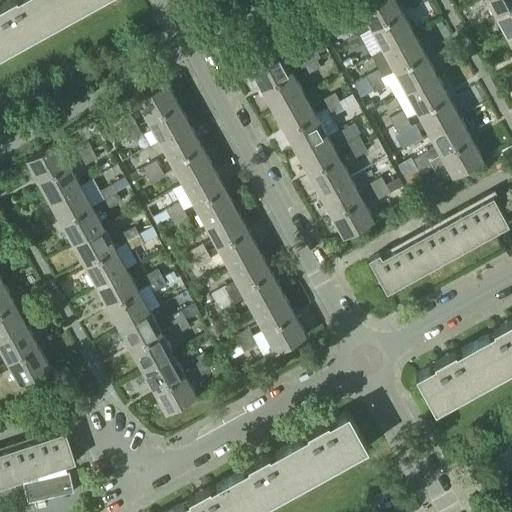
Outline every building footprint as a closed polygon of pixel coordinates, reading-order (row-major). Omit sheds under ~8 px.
[(0,51),(55,21),(43,0),(9,0),(0,5),(0,51)] [(92,0),(43,0),(55,21),(92,0)] [(371,27),(401,10),(395,0),(367,0),(359,5),(365,17),(352,24),(358,34),(371,27)] [(511,2),(511,0),(487,0),(494,12),(511,2)] [(511,29),(511,2),(494,12),(506,33),(511,29)] [(412,31),(401,10),(371,27),(382,48),(412,31)] [(339,13),(325,20),(333,36),(347,28),(339,13)] [(424,52),(412,31),(382,48),(394,68),(424,52)] [(362,32),(348,40),(352,48),(366,40),(362,32)] [(249,66),(261,88),(291,71),(279,49),(249,66)] [(304,64),(317,57),(313,49),(300,56),(304,64)] [(436,72),(424,52),(394,68),(405,89),(436,72)] [(349,56),(342,60),(346,67),(353,63),(349,56)] [(322,65),(317,57),(304,64),(309,72),(322,65)] [(371,82),(385,75),(380,67),(367,74),(371,82)] [(303,92),(291,71),(261,88),(273,108),(303,92)] [(447,93),(436,72),(405,89),(417,110),(447,93)] [(385,75),(371,82),(376,90),(389,83),(385,75)] [(146,119),(177,102),(165,80),(135,97),(146,119)] [(327,106),(340,99),(336,91),(323,98),(327,106)] [(314,112),(303,92),(273,108),(284,129),(314,112)] [(459,114),(447,93),(417,110),(428,131),(459,114)] [(340,99),(327,106),(331,114),(344,107),(340,99)] [(189,123),(177,102),(146,119),(158,140),(189,123)] [(395,124),(408,117),(403,109),(391,116),(395,124)] [(326,133),(314,112),(284,129),(296,150),(326,133)] [(470,135),(459,114),(428,131),(440,152),(470,135)] [(125,131),(138,124),(134,116),(121,123),(125,131)] [(408,117),(395,124),(399,132),(412,124),(408,117)] [(200,144),(189,123),(158,140),(170,161),(200,144)] [(138,124),(125,131),(129,139),(142,132),(138,124)] [(296,150),(308,171),(338,154),(326,133),(296,150)] [(350,148),(363,141),(358,133),(346,140),(350,148)] [(470,135),(440,152),(452,174),(482,157),(470,135)] [(25,158),(37,180),(67,163),(55,141),(25,158)] [(80,156),(93,148),(89,141),(76,148),(80,156)] [(368,148),(363,141),(350,148),(355,156),(368,148)] [(200,144),(170,161),(181,182),(212,165),(200,144)] [(98,156),(93,148),(80,156),(85,163),(98,156)] [(419,167),(432,160),(427,152),(414,159),(419,167)] [(349,175),(338,154),(308,171),(319,192),(349,175)] [(148,173),(161,166),(157,158),(144,165),(148,173)] [(432,160),(419,167),(423,175),(436,168),(432,160)] [(48,201),(79,184),(67,163),(37,180),(48,201)] [(223,185),(212,165),(181,182),(193,202),(223,185)] [(166,174),(161,166),(148,173),(153,181),(166,174)] [(125,175),(113,182),(117,190),(129,183),(125,175)] [(361,196),(349,175),(319,192),(331,213),(361,196)] [(373,190),(387,183),(382,175),(369,183),(373,190)] [(398,176),(387,183),(391,190),(403,183),(398,176)] [(104,198),(117,190),(113,182),(99,190),(104,198)] [(387,183),(373,190),(378,198),(391,190),(387,183)] [(48,201),(60,222),(90,205),(79,184),(48,201)] [(235,206),(223,185),(193,202),(204,223),(235,206)] [(368,256),(369,258),(385,288),(507,221),(490,189),(368,256)] [(121,198),(117,190),(104,198),(108,206),(121,198)] [(343,234),(373,218),(361,196),(331,213),(343,234)] [(184,208),(180,200),(167,208),(171,216),(184,208)] [(102,226),(90,205),(60,222),(71,243),(102,226)] [(247,227),(235,206),(204,223),(216,244),(247,227)] [(184,208),(171,216),(176,223),(189,216),(184,208)] [(127,240),(141,232),(136,224),(123,232),(127,240)] [(152,225),(151,226),(145,229),(150,238),(156,234),(157,234),(152,225)] [(114,247),(102,226),(71,243),(83,264),(114,247)] [(216,244),(228,265),(258,248),(247,227),(216,244)] [(145,240),(141,232),(127,240),(131,247),(145,240)] [(193,258),(207,250),(203,242),(189,250),(193,258)] [(83,264),(94,285),(125,267),(114,247),(83,264)] [(270,269),(258,248),(228,265),(235,279),(212,292),(216,299),(270,269)] [(207,250),(193,258),(198,265),(211,258),(207,250)] [(137,288),(125,267),(94,285),(106,305),(137,288)] [(149,282),(163,275),(159,267),(145,274),(149,282)] [(244,295),(251,307),(281,290),(270,269),(216,299),(221,308),(244,295)] [(163,275),(149,282),(153,290),(167,283),(163,275)] [(0,309),(13,303),(1,282),(0,282),(0,309)] [(118,326),(148,309),(137,288),(106,305),(118,326)] [(293,311),(281,290),(251,307),(263,328),(293,311)] [(195,301),(181,309),(185,317),(199,309),(195,301)] [(0,337),(24,324),(13,303),(0,309),(0,337)] [(129,347),(160,330),(148,309),(118,326),(129,347)] [(173,324),(185,317),(181,309),(168,316),(173,324)] [(305,332),(293,311),(263,328),(275,349),(305,332)] [(185,317),(173,324),(177,332),(190,324),(185,317)] [(494,375),(511,365),(511,318),(475,339),(494,375)] [(36,345),(24,324),(0,337),(0,351),(6,361),(36,345)] [(240,342),(253,334),(248,326),(235,334),(240,342)] [(129,347),(141,368),(172,351),(160,330),(129,347)] [(240,342),(244,350),(257,342),(253,334),(240,342)] [(435,408),(494,375),(475,339),(415,372),(435,408)] [(48,366),(36,345),(6,361),(18,383),(48,366)] [(183,372),(172,351),(141,368),(152,389),(183,372)] [(196,366),(208,359),(204,352),(192,359),(196,366)] [(208,359),(196,366),(200,374),(210,363),(208,359)] [(195,393),(183,372),(152,389),(164,411),(195,393)] [(347,410),(288,442),(307,478),(367,445),(347,410)] [(0,445),(0,484),(26,475),(27,480),(23,481),(27,501),(73,490),(69,470),(67,471),(64,463),(75,459),(64,424),(0,445)] [(228,475),(230,478),(248,511),(307,478),(288,442),(228,475)] [(169,508),(170,509),(170,511),(246,511),(248,511),(230,478),(228,475),(169,508)] [(383,511),(388,511),(400,506),(388,484),(373,493),(383,511)]
